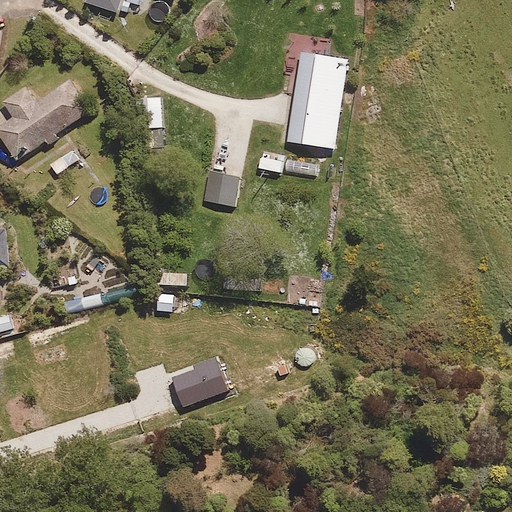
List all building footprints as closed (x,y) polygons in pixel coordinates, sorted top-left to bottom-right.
[(176,0),(84,0),(80,15),(113,25),(121,0),(140,0),(173,10),(176,0)] [(340,158),(350,65),(299,60),(290,153),(340,158)] [(86,122),(63,88),(30,110),(24,101),(2,116),(8,125),(0,131),(0,157),(11,173),(86,122)] [(162,98),(145,100),(148,130),(165,128),(162,98)] [(80,161),(74,152),(54,165),(59,174),(80,161)] [(241,178),(211,173),(206,202),(237,207),(241,178)] [(127,270),(105,254),(101,260),(97,257),(89,268),(115,286),(127,270)] [(256,369),(226,378),(230,391),(260,383),(256,369)]
